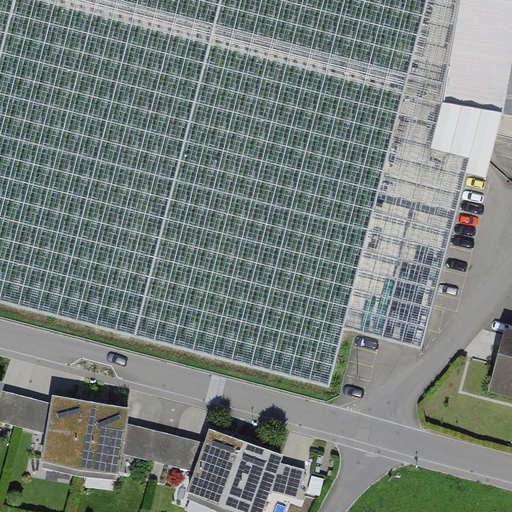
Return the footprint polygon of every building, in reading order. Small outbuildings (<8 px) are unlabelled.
[(0,0),(0,306),(330,388),(426,0),(0,0)] [(511,0),(461,0),(444,96),(433,142),(472,153),(469,167),(487,173),(506,106),(511,66),(511,0)] [(511,335),(505,334),(487,399),(511,405),(511,335)] [(89,398),(53,392),(40,462),(76,468),(89,398)] [(125,404),(89,398),(76,468),(112,474),(125,404)] [(246,437),(211,425),(187,492),(221,505),(246,437)] [(257,511),(280,449),(246,437),(221,505),(241,511),(257,511)]
